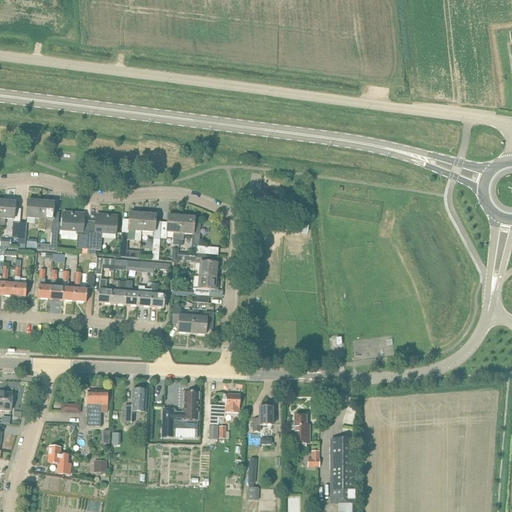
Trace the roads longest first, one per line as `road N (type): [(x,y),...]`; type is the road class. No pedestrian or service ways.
road 1 (unclassified): [(511,123),(0,57)]
road 2 (residential): [(225,375),(236,225),(225,210),(160,192),(100,198),(41,179),(0,182)]
road 3 (primary): [(368,145),(0,97)]
road 4 (tertiary): [(225,375),(397,377),(438,369),(476,342),(488,313)]
road 5 (residential): [(167,372),(158,342),(139,324),(0,317)]
road 6 (unclassified): [(9,511),(53,367)]
road 7 (primary): [(490,169),(368,145)]
road 8 (primary): [(368,145),(482,193)]
